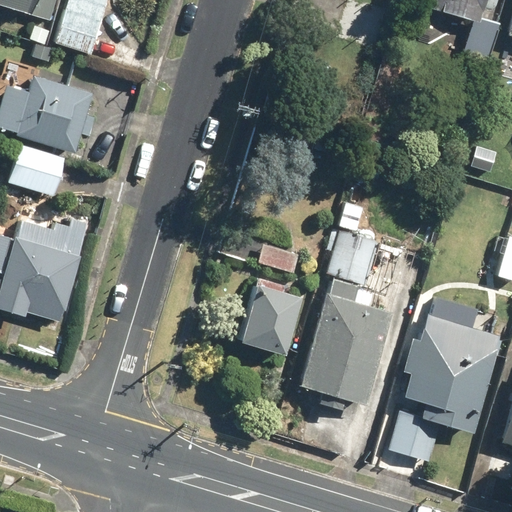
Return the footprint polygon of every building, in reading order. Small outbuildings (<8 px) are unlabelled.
[(0,0),(0,5),(47,20),(53,0),(0,0)] [(65,0),(52,41),(86,52),(103,0),(65,0)] [(399,0),(473,22),(479,0),(399,0)] [(511,0),(510,0),(501,34),(511,36),(511,0)] [(464,31),(457,52),(483,60),(496,22),(476,15),(471,33),(464,31)] [(0,83),(0,84),(0,127),(12,131),(11,135),(71,152),(89,91),(29,74),(24,90),(0,83)] [(15,145),(4,181),(49,195),(60,159),(15,145)] [(0,308),(19,314),(21,309),(54,319),(79,235),(18,217),(12,235),(0,231),(0,308)] [(336,227),(322,271),(361,284),(376,240),(336,227)] [(258,240),(252,259),(287,270),(293,251),(258,240)] [(509,283),(511,272),(511,243),(501,240),(490,278),(509,283)] [(247,282),(229,340),(273,353),(291,295),(278,291),(280,283),(253,275),(251,283),(247,282)] [(321,290),(293,384),(359,404),(388,310),(350,299),(354,284),(330,277),(325,291),(321,290)] [(423,311),(415,338),(408,336),(398,369),(405,371),(397,396),(419,402),(415,416),(467,432),(496,335),(461,325),(467,304),(432,293),(426,312),(423,311)] [(511,382),(495,439),(511,444),(511,382)]
